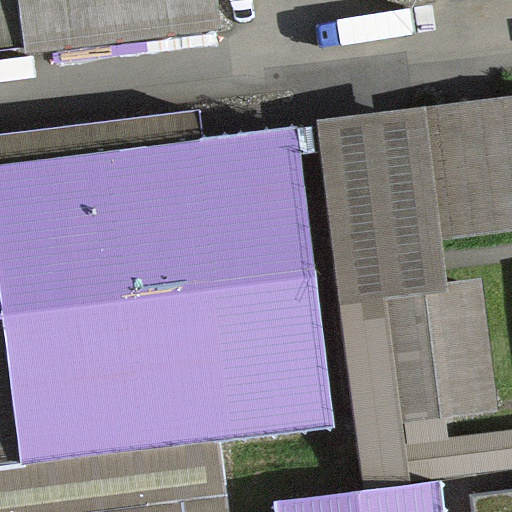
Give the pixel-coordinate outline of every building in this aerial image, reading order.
[(0,0),(0,52),(220,21),(217,0),(407,0),(408,0),(0,0)] [(511,110),(335,135),(376,423),(488,407),(472,293),(433,299),(426,247),(511,234),(511,110)] [(0,511),(224,511),(215,439),(338,424),(303,142),(216,152),(212,123),(0,149),(0,511)] [(511,511),(511,480),(479,482),(479,511),(511,511)] [(451,511),(449,499),(344,511),(451,511)]
